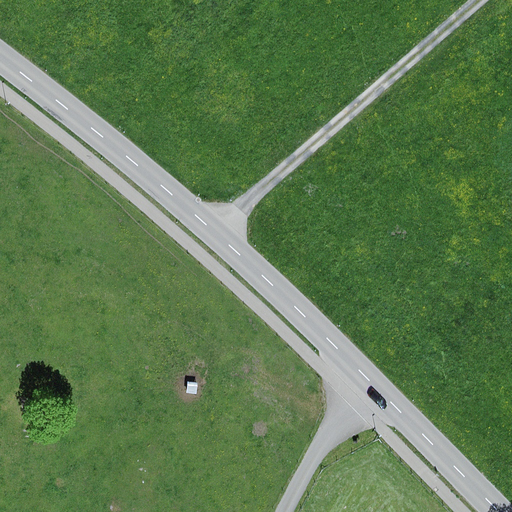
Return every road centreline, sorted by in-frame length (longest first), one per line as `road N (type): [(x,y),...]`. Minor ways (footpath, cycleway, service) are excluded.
road 1 (tertiary): [(496,511),(211,233),(0,55)]
road 2 (track): [(211,233),(477,0)]
road 3 (track): [(370,384),(285,511)]
